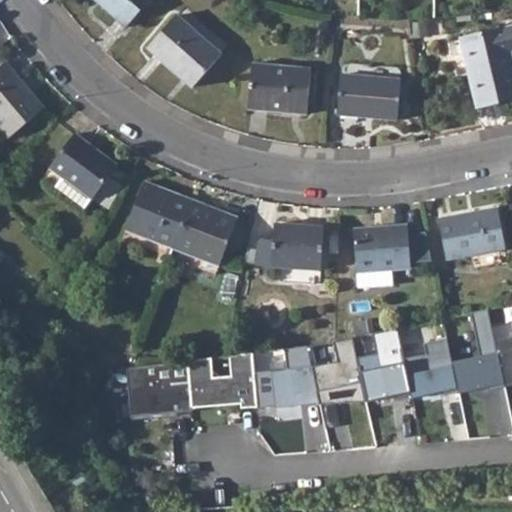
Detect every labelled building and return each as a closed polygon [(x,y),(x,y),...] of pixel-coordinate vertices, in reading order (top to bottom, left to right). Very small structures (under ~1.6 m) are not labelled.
[(94,0),(124,27),(148,0),(94,0)] [(147,48),(193,87),(220,53),(175,15),(147,48)] [(511,25),(460,40),(478,109),(511,99),(511,64),(509,53),(511,51),(511,25)] [(0,68),(0,125),(10,138),(44,108),(6,64),(0,68)] [(309,69),(251,64),(246,110),(305,115),(309,69)] [(401,80),(341,75),(338,114),(397,119),(401,80)] [(86,210),(116,166),(74,137),(51,169),(63,178),(55,189),(86,210)] [(125,231),(172,250),(190,203),(144,184),(125,231)] [(170,258),(215,276),(237,221),(190,203),(172,250),(170,258)] [(440,219),(449,260),(507,249),(499,208),(440,219)] [(325,229),(275,226),(273,267),(323,270),(325,229)] [(354,231),(358,273),(359,289),(393,285),(392,270),(412,268),(409,226),(354,231)] [(474,348),(446,354),(453,383),(453,386),(482,379),(482,382),(499,379),(489,335),(482,304),(466,307),(474,348)] [(421,346),(399,350),(408,390),(436,384),(436,387),(453,383),(446,354),(441,330),(418,335),(421,346)] [(511,330),(489,335),(499,379),(511,375),(511,330)] [(284,365),(251,368),(255,409),(255,411),(299,406),(299,408),(318,406),(303,336),(280,340),(284,365)] [(186,357),(191,411),(239,406),(239,410),(255,409),(251,368),(249,346),(226,350),(229,371),(211,373),(209,353),(186,357)] [(186,357),(125,368),(129,421),(191,415),(191,411),(186,357)]
